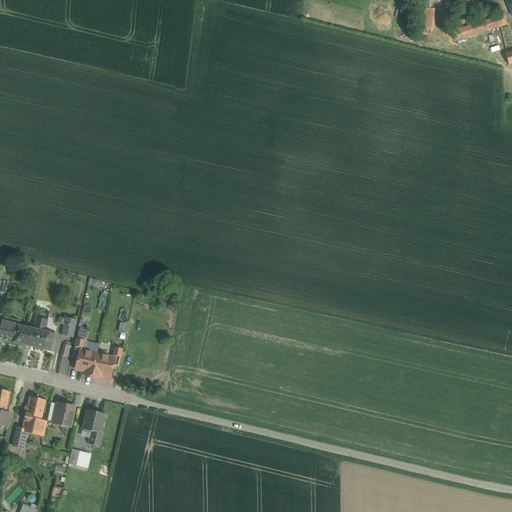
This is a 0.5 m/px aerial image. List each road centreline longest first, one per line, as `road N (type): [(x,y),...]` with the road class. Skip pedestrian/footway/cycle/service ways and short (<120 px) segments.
road 1 (track): [(156,408),(511,487)]
road 2 (residential): [(0,369),(156,408)]
